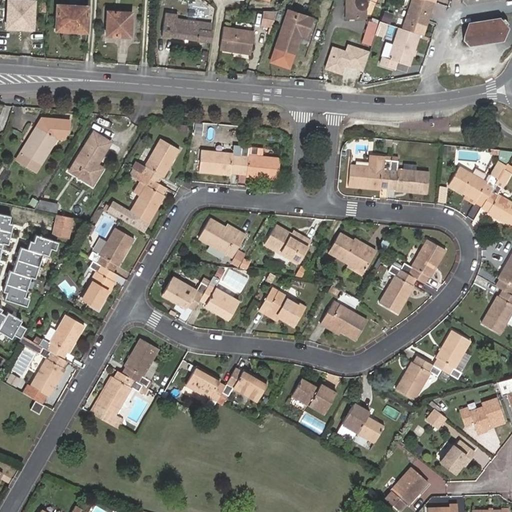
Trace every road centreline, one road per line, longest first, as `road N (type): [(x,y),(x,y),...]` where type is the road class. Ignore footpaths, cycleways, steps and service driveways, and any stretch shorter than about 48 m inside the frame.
road 1 (residential): [(326,206),(438,217),(470,244),(458,285),(365,362),(192,340),(129,308)]
road 2 (residential): [(9,511),(129,308)]
road 3 (residential): [(129,308),(192,201),(297,203)]
road 4 (tertiary): [(305,98),(129,83)]
road 5 (tertiary): [(129,83),(0,68)]
road 6 (tertiary): [(0,89),(129,83)]
